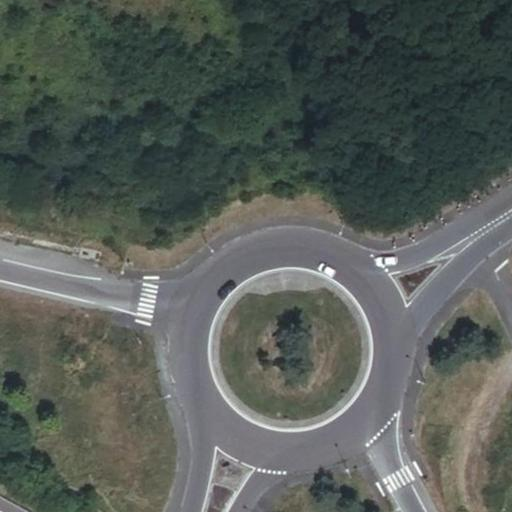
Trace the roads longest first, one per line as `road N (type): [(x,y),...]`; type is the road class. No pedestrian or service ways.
road 1 (trunk): [(201,298),(147,300),(0,267)]
road 2 (secondary): [(358,267),(338,252),(285,243),(236,260),(201,298)]
road 3 (tertiary): [(394,352),(417,304),(477,236)]
road 4 (tertiary): [(477,236),(358,267)]
road 5 (secondary): [(201,298),(191,358),(216,413)]
